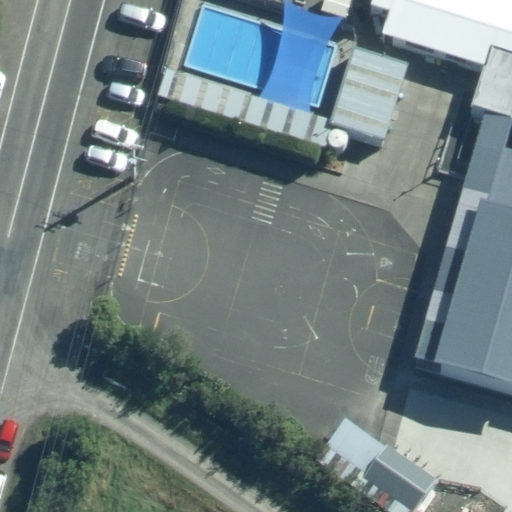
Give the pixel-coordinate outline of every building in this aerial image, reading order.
[(511,0),(411,0),(407,15),(511,47),(511,79),(508,91),(511,92),(511,0)] [(191,17),(153,122),(317,180),(325,156),(370,172),(399,92),(191,17)] [(483,104),(426,89),(406,166),(463,181),(483,104)] [(441,347),(511,366),(511,191),(491,186),(441,347)] [(331,418),(298,462),(363,511),(412,511),(429,491),(331,418)] [(472,459),(413,422),(391,458),(450,494),(472,459)]
